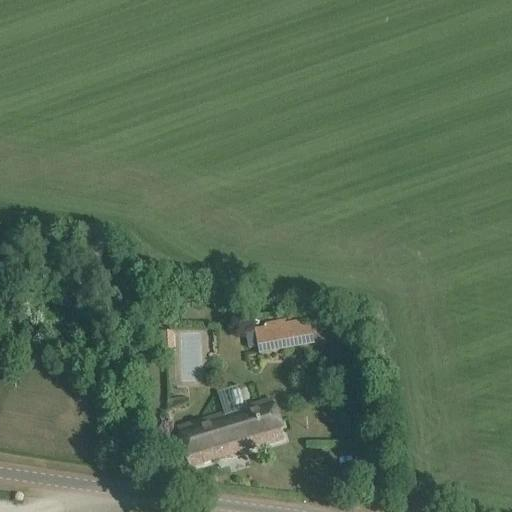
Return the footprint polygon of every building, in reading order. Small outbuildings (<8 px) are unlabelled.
[(91,241),(87,255),(101,259),(105,245),(91,241)] [(78,256),(74,280),(85,281),(89,258),(78,256)] [(67,297),(66,306),(90,310),(92,302),(67,297)] [(254,331),(259,355),(314,346),(309,321),(254,331)] [(271,397),(233,409),(176,427),(189,469),(284,440),(271,397)]
